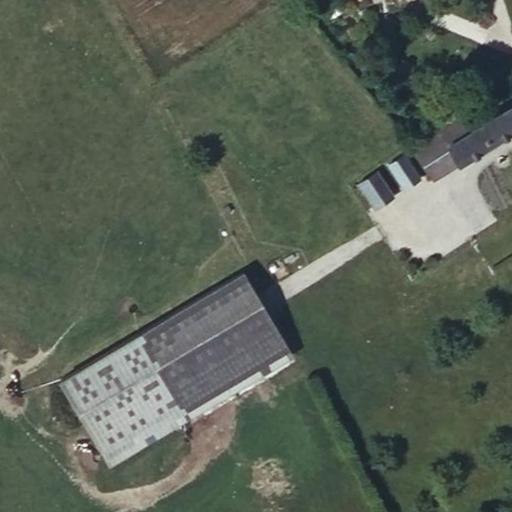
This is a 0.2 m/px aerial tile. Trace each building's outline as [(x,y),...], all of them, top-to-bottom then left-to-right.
[(511,126),(500,109),(437,147),(450,167),(511,127),(511,126)] [(406,144),(416,154),(428,147),(421,137),(406,144)] [(386,164),(401,189),(421,178),(406,152),(386,164)] [(378,169),(356,183),(373,209),(394,196),(378,169)] [(236,270),(131,328),(171,401),(275,342),(236,270)] [(171,401),(131,328),(52,369),(92,445),(171,401)]
